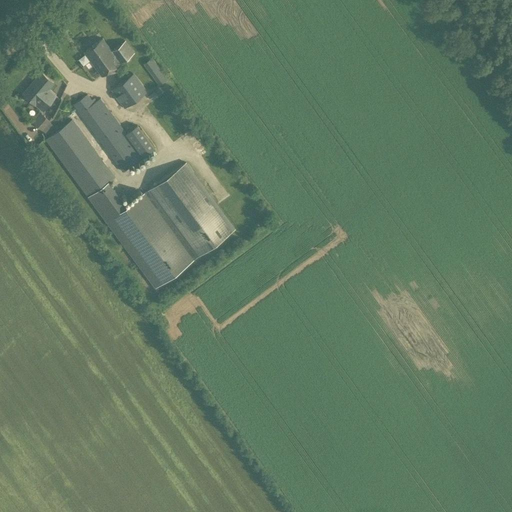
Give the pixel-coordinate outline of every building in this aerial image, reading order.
[(101,77),(120,63),(133,54),(125,41),(111,51),(102,39),(83,53),(89,61),(82,67),(85,72),(93,66),(101,77)] [(159,86),(167,79),(151,59),(143,65),(159,86)] [(47,89),(53,83),(40,72),(22,94),(42,111),(55,96),(47,89)] [(124,109),(147,92),(134,74),(111,91),(124,109)] [(142,157),(154,149),(137,125),(126,133),(100,98),(93,102),(87,94),(73,105),(122,173),(142,157)] [(32,123),(42,130),(44,133),(52,124),(49,122),(50,121),(41,113),(32,123)] [(88,198),(115,178),(72,119),(44,139),(88,198)] [(186,162),(148,190),(106,221),(155,287),(235,228),(186,162)]
